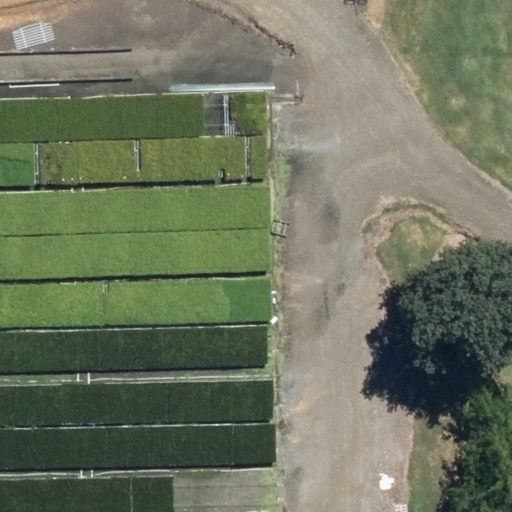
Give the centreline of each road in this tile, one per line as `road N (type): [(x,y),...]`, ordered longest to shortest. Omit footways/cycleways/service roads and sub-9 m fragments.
road 1 (track): [(390,86),(301,257),(304,511)]
road 2 (track): [(511,206),(390,86),(246,0)]
